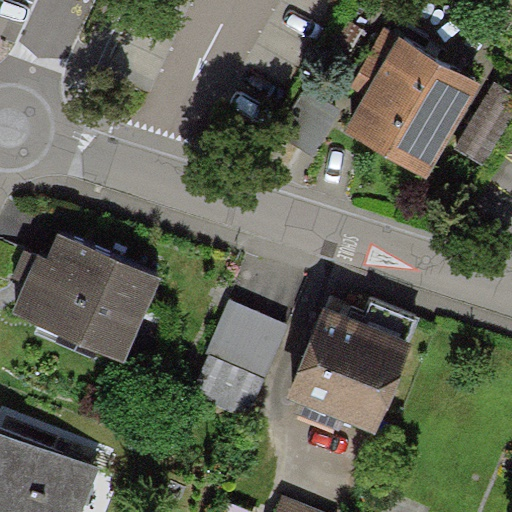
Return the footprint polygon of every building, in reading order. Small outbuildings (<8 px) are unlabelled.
[(476,76),(395,28),(342,117),(424,165),(476,76)] [(511,106),(511,87),(495,77),(458,141),(484,156),(511,106)] [(338,98),(307,80),(280,129),(312,147),(338,98)] [(157,259),(50,216),(17,299),(124,342),(157,259)] [(284,379),(381,414),(417,319),(362,299),(319,283),(284,379)] [(284,316),(232,294),(191,389),(242,411),(284,316)] [(0,511),(67,511),(91,458),(0,419),(0,511)] [(334,511),(280,490),(270,511),(334,511)]
